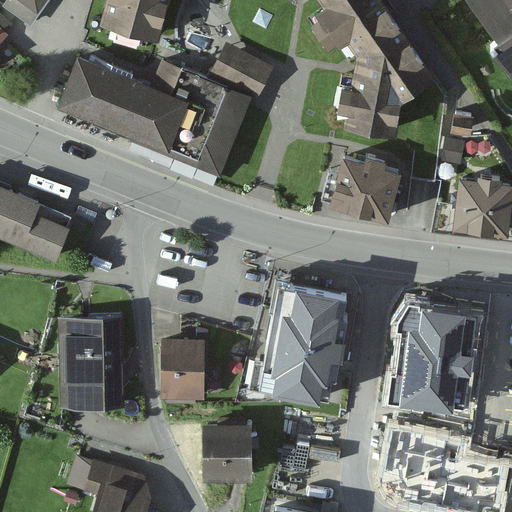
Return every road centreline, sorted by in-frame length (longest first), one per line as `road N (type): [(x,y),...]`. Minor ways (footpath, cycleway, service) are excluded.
road 1 (unclassified): [(125,182),(153,403),(200,511)]
road 2 (tertiary): [(125,182),(250,233),(385,258)]
road 3 (residential): [(385,258),(356,485),(371,511)]
road 4 (tertiary): [(0,129),(125,182)]
road 5 (tertiary): [(385,258),(511,272)]
